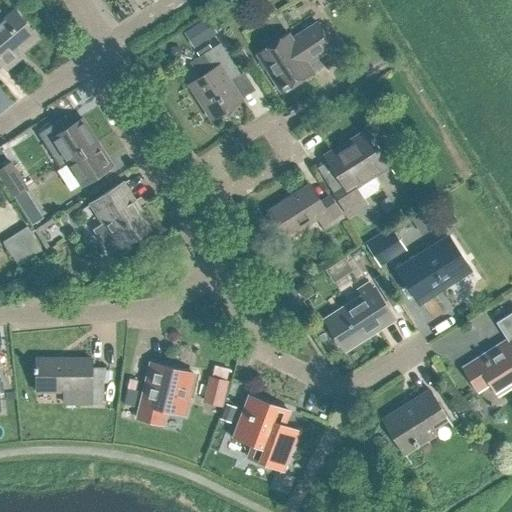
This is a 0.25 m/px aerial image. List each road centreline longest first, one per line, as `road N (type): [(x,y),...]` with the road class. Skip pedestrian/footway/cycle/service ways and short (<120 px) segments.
road 1 (residential): [(417,348),(342,394),(269,356),(216,271)]
road 2 (residential): [(0,315),(156,308),(216,271)]
road 3 (residential): [(184,222),(85,58)]
